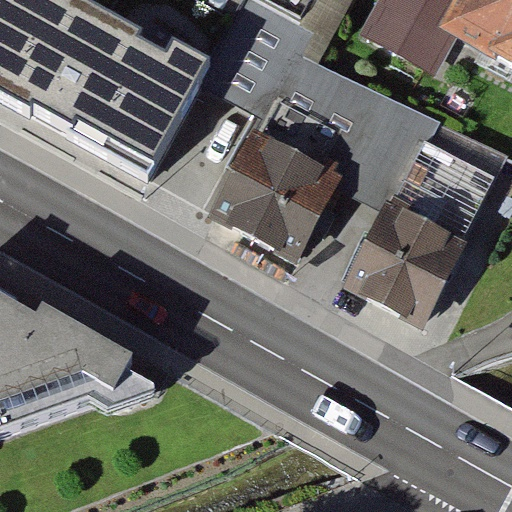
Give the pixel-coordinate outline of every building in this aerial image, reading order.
[(0,0),(0,103),(146,180),(205,68),(74,0),(0,0)] [(511,85),(511,0),(388,0),(367,44),(437,79),(449,54),(511,85)] [(343,191),(256,146),(209,237),(296,282),(343,191)] [(469,251),(387,215),(348,303),(430,340),(469,251)] [(0,455),(161,396),(0,301),(0,455)]
